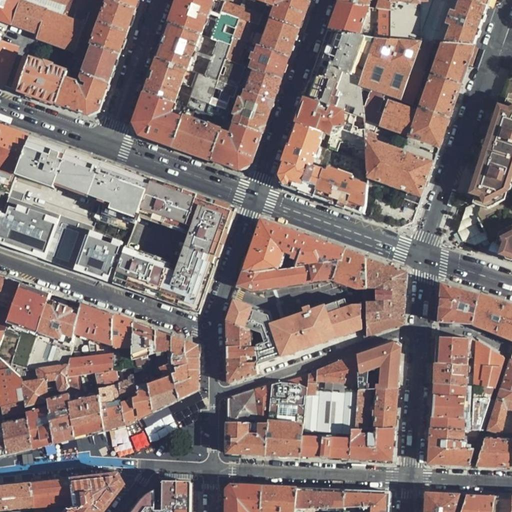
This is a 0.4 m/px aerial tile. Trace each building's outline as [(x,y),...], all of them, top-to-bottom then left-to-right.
[(0,0),(0,21),(12,25),(21,0),(0,0)] [(93,0),(21,0),(12,25),(39,35),(38,38),(37,40),(75,54),(79,41),(87,19),(93,0)] [(104,0),(93,0),(87,19),(96,23),(104,0)] [(110,1),(136,10),(139,0),(108,0),(110,1)] [(214,0),(179,0),(178,7),(171,25),(202,36),(215,0),(214,0)] [(268,0),(267,4),(275,7),(279,4),(280,7),(276,8),(273,20),(299,30),(310,0),(268,0)] [(369,0),(341,0),(340,5),(367,8),(369,0)] [(378,9),(390,11),(390,0),(380,0),(377,9),(378,9)] [(444,45),(475,48),(484,21),(489,8),(466,0),(390,0),(390,11),(389,39),(424,43),(434,44),(444,45)] [(491,0),(466,0),(489,8),(491,0)] [(102,25),(128,34),(135,14),(136,10),(110,1),(102,25)] [(217,11),(223,13),(241,19),(259,26),(263,16),(221,1),(217,11)] [(367,8),(340,5),(337,13),(330,33),(359,36),(370,8),(367,8)] [(379,38),(389,39),(390,11),(378,9),(379,38)] [(213,40),(219,42),(231,46),(234,38),(241,19),(223,13),(213,40)] [(79,41),(88,44),(96,23),(87,19),(79,41)] [(295,43),(299,30),(273,20),(271,20),(266,36),(257,34),(259,26),(241,19),(234,38),(245,42),(259,46),(290,58),(295,43)] [(94,46),(120,55),(125,41),(128,34),(102,25),(94,46)] [(202,36),(171,25),(165,42),(159,59),(190,70),(202,36)] [(359,36),(330,33),(329,36),(317,70),(306,98),(364,119),(362,88),(383,96),(403,102),(414,71),(424,43),(389,39),(379,38),(359,36)] [(234,38),(231,46),(227,60),(237,64),(245,42),(234,38)] [(1,41),(0,42),(0,84),(4,86),(19,48),(1,41)] [(75,54),(73,61),(81,64),(88,44),(79,41),(75,54)] [(231,46),(219,42),(208,77),(219,81),(227,60),(231,46)] [(434,44),(424,43),(414,71),(423,74),(434,44)] [(432,77),(461,87),(465,75),(475,48),(444,45),(432,77)] [(84,75),(110,85),(115,70),(120,55),(94,46),(84,75)] [(255,70),(282,79),(286,68),(290,58),(259,46),(251,68),(255,70)] [(24,58),(13,90),(20,92),(30,60),(24,58)] [(190,70),(159,59),(153,76),(147,94),(176,105),(182,86),(195,91),(192,100),(210,106),(213,98),(219,81),(208,77),(190,70)] [(38,98),(57,105),(67,77),(68,73),(30,60),(20,92),(38,98)] [(237,64),(227,60),(219,81),(238,87),(245,66),(237,64)] [(248,91),(274,100),(276,96),(282,79),(255,70),(248,91)] [(423,74),(414,71),(403,102),(412,106),(423,74)] [(101,110),(110,85),(84,75),(81,82),(84,85),(89,87),(89,89),(81,87),(77,81),(67,77),(57,105),(73,111),(89,117),(101,110)] [(422,109),(449,119),(455,103),(461,87),(432,77),(426,75),(423,84),(429,86),(422,109)] [(511,76),(504,99),(510,101),(507,109),(500,106),(475,179),(470,194),(476,197),(474,204),(479,206),(476,214),(487,240),(495,243),(493,247),(499,249),(496,256),(511,261),(511,76)] [(238,87),(219,81),(213,98),(228,103),(231,96),(235,97),(238,87)] [(362,88),(364,119),(364,131),(373,134),(376,126),(439,148),(443,136),(449,119),(422,109),(415,125),(410,123),(413,112),(388,103),(383,114),(378,112),(383,96),(362,88)] [(240,108),(268,117),(269,114),(274,100),(248,91),(246,90),(240,108)] [(176,105),(147,94),(136,123),(142,135),(153,139),(174,147),(184,121),(176,118),(173,124),(169,123),(176,105)] [(228,103),(213,98),(210,106),(225,111),(228,103)] [(364,119),(306,98),(303,107),(297,125),(332,138),(329,145),(332,146),(330,151),(337,153),(366,163),(364,131),(364,119)] [(184,121),(174,147),(192,153),(212,160),(222,133),(229,113),(225,111),(210,106),(192,100),(188,109),(216,119),(213,127),(185,118),(184,121)] [(235,125),(262,134),(267,121),(268,117),(240,108),(235,125)] [(252,163),(262,134),(235,125),(231,136),(222,133),(212,160),(231,167),(240,170),(252,163)] [(332,138),(297,125),(279,174),(285,186),(294,189),(322,199),(337,153),(330,151),(332,146),(329,145),(332,138)] [(0,170),(0,190),(11,194),(11,193),(18,176),(31,138),(0,126),(0,169),(1,170),(0,170)] [(422,198),(435,162),(376,141),(378,136),(373,134),(364,131),(366,163),(367,178),(379,182),(408,193),(422,198)] [(11,194),(0,224),(0,241),(10,245),(33,254),(54,197),(59,183),(71,152),(31,138),(18,176),(41,184),(35,201),(11,193),(11,194)] [(114,223),(95,275),(115,282),(152,181),(110,166),(71,152),(59,183),(74,188),(111,202),(105,220),(114,223)] [(337,153),(322,199),(340,206),(365,215),(368,206),(367,178),(366,163),(337,153)] [(152,181),(115,282),(153,295),(191,308),(203,303),(210,284),(225,242),(233,219),(227,208),(179,191),(152,181)] [(59,183),(54,197),(69,203),(74,188),(59,183)] [(0,224),(11,194),(0,190),(0,224)] [(418,211),(422,198),(408,193),(404,205),(377,196),(370,216),(402,227),(415,221),(418,211)] [(54,197),(33,254),(50,259),(69,203),(54,197)] [(341,262),(346,250),(303,234),(263,220),(254,247),(246,271),(253,273),(280,270),(285,255),(300,261),(297,268),(341,262)] [(369,288),(368,258),(364,256),(346,250),(341,262),(334,280),(359,289),(362,289),(369,288)] [(368,310),(368,337),(391,329),(404,324),(406,300),(407,275),(407,272),(368,258),(369,288),(362,289),(362,292),(363,302),(363,311),(368,310)] [(246,271),(242,285),(255,290),(321,280),(334,280),(341,262),(297,268),(280,270),(253,273),(246,271)] [(0,306),(1,306),(0,313),(0,325),(9,325),(22,284),(0,275),(0,306)] [(38,289),(22,284),(9,325),(7,329),(36,339),(52,294),(38,289)] [(473,325),(480,297),(443,285),(442,300),(442,303),(441,322),(473,325)] [(74,333),(83,305),(71,301),(52,294),(36,339),(23,374),(37,370),(67,364),(67,356),(74,333)] [(511,306),(502,304),(480,297),(473,325),(511,337),(511,306)] [(345,334),(364,328),(363,311),(363,302),(351,307),(349,301),(315,313),(312,307),(305,309),(306,313),(302,315),(300,307),(297,298),(282,305),(287,320),(273,325),(268,313),(236,301),(229,322),(254,331),(258,364),(313,345),(345,334)] [(311,303),(300,307),(302,315),(306,313),(305,309),(312,307),(311,303)] [(113,372),(110,315),(101,311),(83,305),(74,333),(93,340),(93,355),(67,356),(67,364),(67,373),(97,372),(113,372)] [(136,380),(135,324),(126,320),(110,315),(113,372),(113,381),(113,385),(122,383),(136,380)] [(236,383),(259,375),(258,364),(254,331),(229,322),(229,351),(229,382),(229,383),(230,383),(230,384),(231,384),(236,383)] [(160,381),(158,332),(148,328),(135,324),(136,380),(139,379),(140,390),(160,381)] [(0,349),(7,329),(9,325),(0,325),(0,349)] [(200,347),(158,332),(160,381),(176,373),(177,377),(180,399),(200,390),(200,362),(200,347)] [(469,354),(470,339),(439,337),(439,344),(437,361),(436,384),(467,386),(469,354)] [(478,354),(478,341),(470,339),(469,354),(478,354)] [(477,365),(502,366),(504,357),(478,341),(478,354),(477,365)] [(361,355),(357,356),(355,387),(399,389),(402,347),(402,344),(399,342),(361,355)] [(511,352),(501,388),(511,390),(511,352)] [(309,375),(305,424),(353,426),(355,387),(357,356),(357,355),(353,357),(339,363),(309,375)] [(0,357),(0,371),(17,369),(0,357)] [(52,407),(56,443),(59,442),(77,438),(70,394),(70,389),(67,373),(67,364),(37,370),(38,381),(24,384),(26,405),(51,399),(52,407)] [(476,386),(495,387),(502,366),(477,365),(476,386)] [(24,384),(23,374),(17,369),(0,371),(0,391),(3,411),(26,405),(24,384)] [(99,384),(97,372),(67,373),(70,389),(99,384)] [(113,381),(113,372),(97,372),(99,384),(113,381)] [(267,424),(266,455),(273,456),(303,457),(305,424),(309,375),(306,376),(280,383),(273,385),(267,424)] [(167,406),(180,399),(177,377),(151,389),(153,412),(167,406)] [(139,379),(136,380),(122,383),(127,426),(142,418),(153,412),(151,389),(141,394),(140,390),(139,379)] [(100,388),(106,431),(109,430),(126,426),(127,426),(122,383),(113,385),(100,388)] [(434,406),(433,429),(464,431),(467,386),(436,384),(434,406)] [(228,423),(267,424),(273,385),(237,397),(229,400),(229,401),(228,423)] [(473,431),(481,432),(483,427),(495,387),(476,386),(473,431)] [(399,389),(355,387),(353,426),(360,426),(377,427),(396,428),(397,417),(398,399),(399,389)] [(70,394),(77,438),(91,434),(106,431),(100,388),(70,394)] [(511,390),(501,388),(489,429),(501,432),(508,407),(511,407),(511,390)] [(5,425),(9,455),(21,452),(32,449),(27,413),(26,405),(3,411),(3,416),(17,413),(18,421),(5,425)] [(27,413),(32,449),(44,446),(56,443),(52,407),(27,413)] [(247,455),(266,455),(267,424),(228,423),(228,452),(228,454),(247,455)] [(305,424),(303,457),(329,458),(351,459),(353,426),(305,424)] [(0,457),(9,455),(5,425),(0,425),(0,457)] [(353,426),(351,459),(372,460),(393,462),(396,428),(377,427),(376,434),(360,433),(360,426),(353,426)] [(431,463),(471,465),(481,432),(473,431),(464,431),(433,429),(432,446),(431,455),(431,463)] [(503,466),(511,466),(511,441),(498,441),(501,432),(489,429),(478,465),(503,466)] [(113,472),(67,478),(69,501),(72,504),(68,508),(64,505),(57,511),(99,511),(104,506),(121,484),(115,472),(113,472)] [(53,479),(29,482),(32,506),(69,501),(67,478),(63,478),(53,479)] [(0,485),(0,509),(32,506),(29,482),(0,485)] [(157,490),(147,494),(133,511),(184,511),(188,507),(188,484),(178,484),(168,484),(167,489),(167,504),(156,504),(157,490)] [(228,505),(227,511),(263,511),(264,487),(249,486),(234,486),(228,490),(228,505)] [(281,488),(264,487),(263,511),(297,511),(299,488),(285,488),(281,488)] [(345,511),(346,490),(329,490),(323,489),(299,488),(297,511),(345,511)] [(390,511),(391,506),(392,493),(368,492),(346,490),(345,511),(390,511)] [(427,506),(426,511),(457,511),(460,496),(445,495),(430,494),(428,494),(427,506)] [(494,511),(495,497),(482,497),(477,497),(468,496),(464,511),(494,511)] [(511,511),(511,498),(504,498),(495,497),(494,511),(511,511)]
